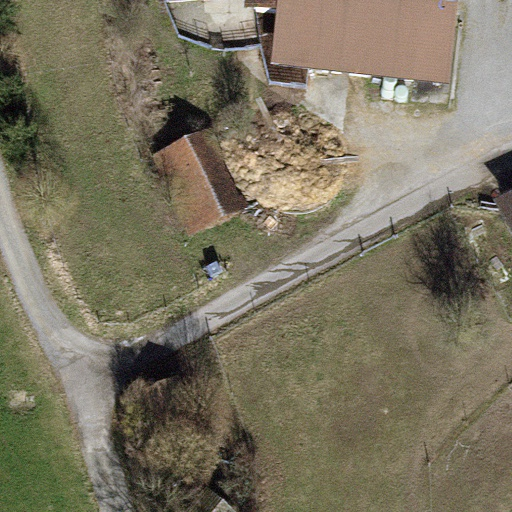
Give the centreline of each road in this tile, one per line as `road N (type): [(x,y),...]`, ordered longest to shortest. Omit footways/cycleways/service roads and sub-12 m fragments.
road 1 (track): [(511,173),(79,383)]
road 2 (track): [(112,511),(79,383),(17,254),(0,197)]
